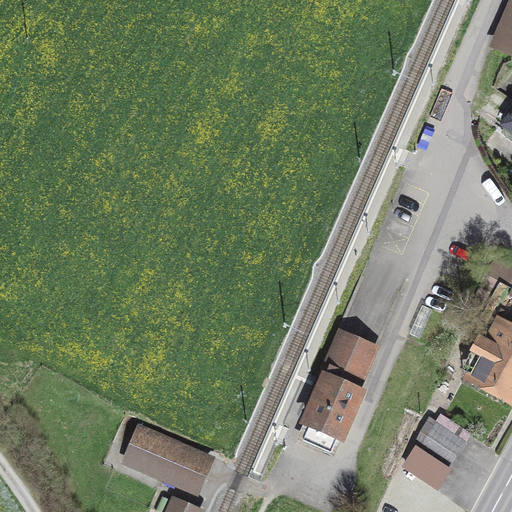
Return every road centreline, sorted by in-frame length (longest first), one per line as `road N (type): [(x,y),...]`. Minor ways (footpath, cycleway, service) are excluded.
road 1 (unclassified): [(291,476),(335,494),(413,297),(446,180)]
road 2 (unclassified): [(446,180),(462,68),(491,0)]
